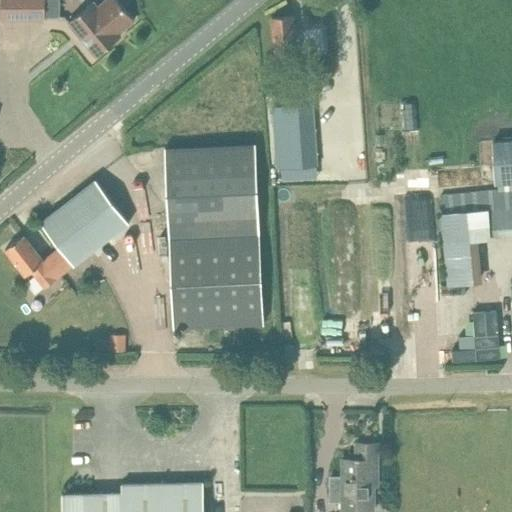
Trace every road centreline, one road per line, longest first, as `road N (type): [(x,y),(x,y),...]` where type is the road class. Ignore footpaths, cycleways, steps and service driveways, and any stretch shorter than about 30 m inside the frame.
road 1 (unclassified): [(0,383),(511,382)]
road 2 (tertiary): [(0,211),(253,0)]
